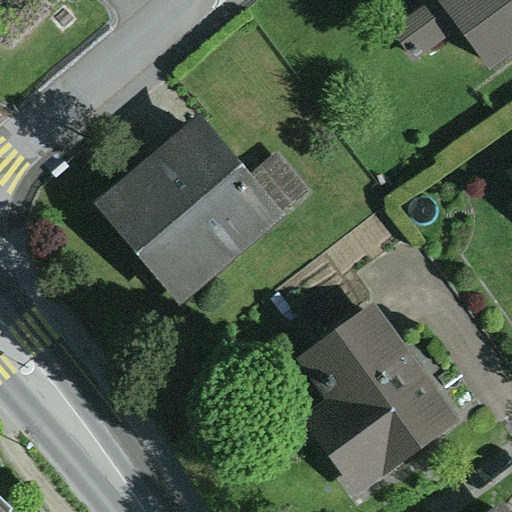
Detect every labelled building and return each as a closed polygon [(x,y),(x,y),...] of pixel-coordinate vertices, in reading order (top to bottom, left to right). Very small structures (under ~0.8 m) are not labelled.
[(511,0),(424,0),(388,27),(414,62),(461,27),(488,64),(511,45),(511,0)] [(204,109),(95,196),(179,299),(287,209),(254,170),(204,109)] [(278,149),(254,170),(287,209),(311,189),(278,149)] [(377,298),(299,355),(331,398),(302,419),(358,495),(464,417),(377,298)] [(0,488),(0,511),(15,511),(9,506),(14,502),(0,488)] [(510,511),(503,501),(487,511),(510,511)]
